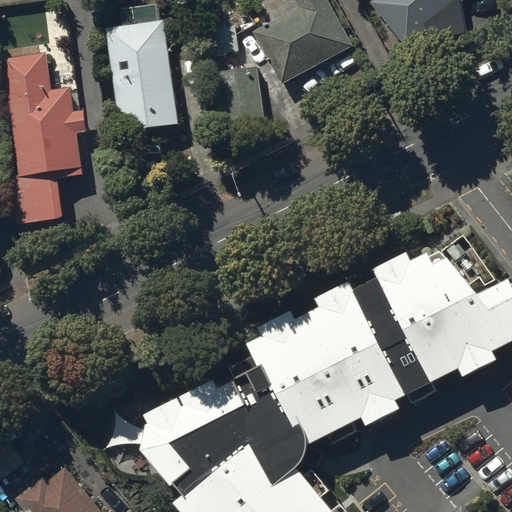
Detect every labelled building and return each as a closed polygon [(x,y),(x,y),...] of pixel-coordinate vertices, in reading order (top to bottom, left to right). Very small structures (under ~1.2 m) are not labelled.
[(275,27),(254,39),(284,91),(354,51),(325,0),(279,0),(264,9),(275,27)] [(378,0),(370,7),(409,53),(426,38),(427,46),(469,40),(465,7),(472,0),(378,0)] [(160,11),(121,16),(123,32),(107,35),(121,140),(180,132),(166,26),(162,26),(160,11)] [(238,56),(236,27),(216,29),(219,57),(238,56)] [(47,61),(5,65),(19,184),(14,184),(18,232),(63,228),(59,186),(83,184),(79,140),(87,139),(85,117),(73,118),(71,95),(51,97),(47,61)] [(258,73),(217,78),(224,139),(265,134),(258,73)] [(329,511),(292,466),(511,360),(511,308),(509,302),(474,319),(441,251),(234,352),(248,380),(148,429),(142,463),(180,511),(329,511)] [(10,445),(0,452),(0,488),(27,468),(10,445)] [(45,482),(16,507),(20,511),(99,511),(68,475),(50,489),(45,482)]
